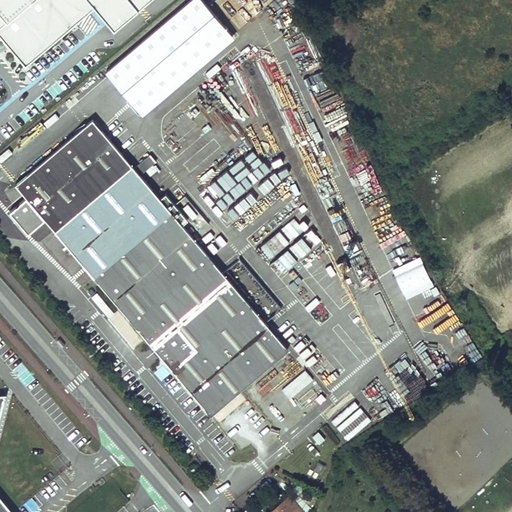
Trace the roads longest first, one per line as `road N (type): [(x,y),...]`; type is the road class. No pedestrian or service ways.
road 1 (secondary): [(198,511),(0,284)]
road 2 (secondary): [(0,304),(180,511)]
